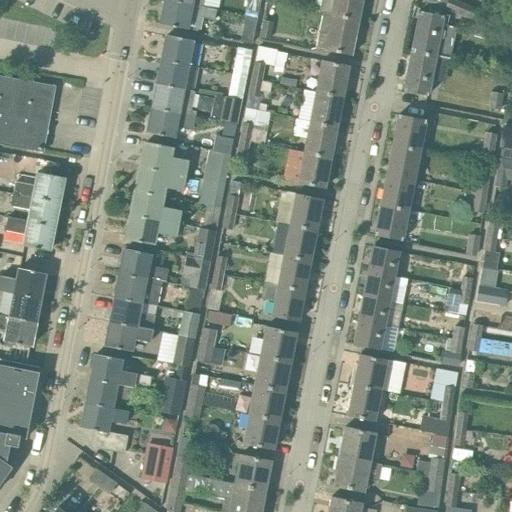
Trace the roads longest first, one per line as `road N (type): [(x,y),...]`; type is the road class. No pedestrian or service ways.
road 1 (residential): [(296,511),(297,467),(398,0)]
road 2 (residential): [(119,75),(43,468),(20,511)]
